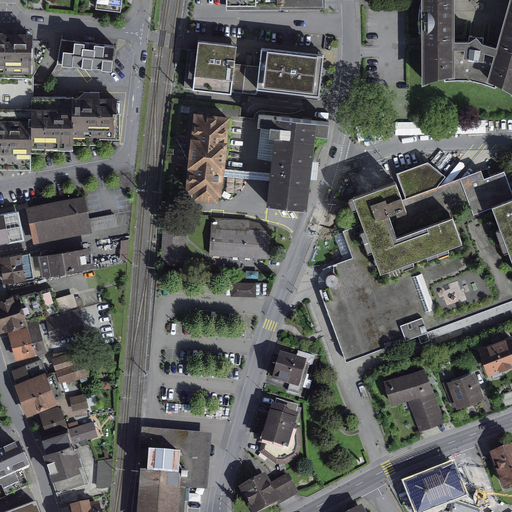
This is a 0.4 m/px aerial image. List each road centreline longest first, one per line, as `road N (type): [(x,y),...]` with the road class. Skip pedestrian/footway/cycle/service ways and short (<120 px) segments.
road 1 (residential): [(347,0),(348,63),(332,161),(263,340),(219,511)]
road 2 (residential): [(0,187),(122,162),(141,34)]
road 3 (unknown): [(156,339),(163,311),(181,302),(275,311)]
road 4 (residential): [(141,34),(7,20)]
road 5 (unknown): [(239,425),(154,416),(150,379)]
